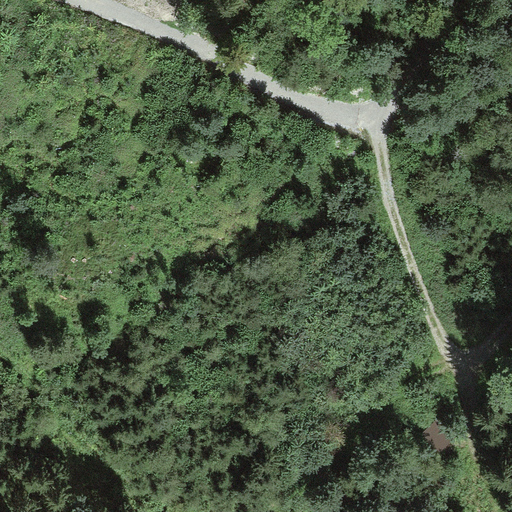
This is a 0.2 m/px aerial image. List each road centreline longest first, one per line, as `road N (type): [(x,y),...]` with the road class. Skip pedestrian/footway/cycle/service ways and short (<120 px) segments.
road 1 (track): [(282,511),(375,410),(451,363),(382,139),(459,0)]
road 2 (track): [(0,353),(116,477),(170,511)]
road 3 (track): [(503,511),(451,363),(511,321)]
